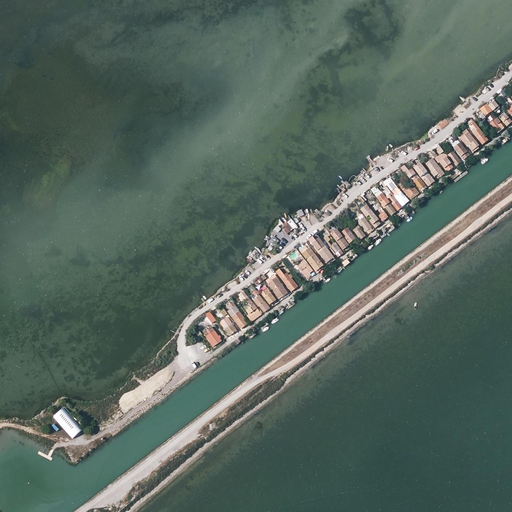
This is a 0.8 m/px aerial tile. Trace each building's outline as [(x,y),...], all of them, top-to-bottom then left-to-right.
[(489,106),(494,110),(499,106),(494,101),(489,106)] [(493,111),(488,105),(482,110),(485,114),(487,116),(492,112),(493,111)] [(487,116),(485,114),(482,117),(484,121),(493,113),(492,112),(487,116)] [(511,121),(509,118),(505,113),(502,115),(504,118),(502,119),(502,120),(507,126),(511,121)] [(498,133),(504,128),(497,118),(491,123),(498,133)] [(483,145),(488,140),(474,122),(472,123),(477,130),(473,133),(483,145)] [(459,135),(461,138),(468,132),(466,129),(459,135)] [(478,146),(479,145),(468,132),(461,138),(468,147),(469,146),(473,152),(475,150),(475,149),(478,146)] [(457,149),(456,151),(463,160),(470,155),(468,153),(467,154),(459,144),(455,147),(457,149)] [(433,151),(431,153),(436,160),(438,159),(439,159),(433,151)] [(457,165),(461,162),(455,155),(453,152),(449,155),(457,165)] [(440,163),(441,162),(448,171),(453,167),(452,165),(452,164),(448,159),(449,158),(446,153),(444,155),(439,159),(438,159),(440,163)] [(431,162),(426,166),(431,172),(435,177),(437,175),(439,174),(440,175),(441,177),(445,174),(439,166),(433,158),(430,160),(431,162)] [(413,166),(427,184),(433,179),(421,163),(417,167),(415,165),(413,166)] [(404,165),(401,168),(414,183),(414,182),(420,189),(423,187),(425,189),(427,188),(425,186),(426,185),(425,183),(424,184),(411,168),(409,170),(404,165)] [(392,191),(395,189),(397,193),(394,195),(402,206),(409,201),(401,192),(393,182),(388,185),(392,191)] [(419,193),(414,186),(405,192),(409,197),(410,197),(411,199),(419,193)] [(391,205),(392,204),(383,193),(377,198),(382,203),(381,204),(384,207),(385,207),(387,210),(391,215),(394,213),(396,211),(391,205)] [(388,196),(387,196),(398,210),(402,206),(394,195),(392,194),(392,193),(391,193),(388,196)] [(389,216),(385,212),(382,208),(382,207),(379,202),(372,207),(375,211),(377,215),(379,216),(382,221),(389,216)] [(378,220),(367,205),(361,209),(366,217),(367,216),(369,215),(372,219),(369,221),(375,228),(380,224),(377,221),(378,220)] [(366,232),(372,227),(367,221),(364,217),(360,220),(358,217),(355,219),(357,222),(358,222),(361,226),(366,232)] [(356,226),(353,229),(359,237),(361,240),(366,236),(356,223),(355,225),(356,226)] [(277,225),(273,229),(277,233),(281,229),(277,225)] [(350,243),(356,239),(348,228),(342,233),(350,243)] [(337,230),(331,234),(343,250),(345,248),(349,245),(337,230)] [(320,238),(313,244),(318,251),(325,246),(320,238)] [(340,249),(337,244),(330,249),(334,255),(336,254),(339,256),(343,253),(340,249)] [(308,249),(306,245),(299,249),(302,253),(308,249)] [(308,249),(302,253),(315,271),(324,264),(311,247),(308,249)] [(327,264),(334,258),(327,248),(320,254),(327,264)] [(304,260),(301,255),(294,262),(297,266),(304,260)] [(310,273),(313,271),(306,262),(304,260),(297,266),(305,277),(310,273)] [(315,271),(317,273),(326,266),(324,264),(315,271)] [(280,270),(277,272),(292,291),(298,287),(291,278),(293,277),(291,274),(289,275),(287,273),(284,275),(280,270)] [(267,279),(269,282),(276,277),(274,274),(267,279)] [(288,293),(276,277),(269,282),(280,299),(288,293)] [(268,287),(262,292),(270,304),(274,302),(276,300),(271,293),(272,293),(268,287)] [(259,310),(258,309),(246,293),(244,290),(239,294),(243,300),(244,301),(246,300),(249,304),(250,305),(251,306),(250,307),(251,308),(247,311),(250,314),(248,315),(252,321),(259,316),(263,313),(260,310),(259,310)] [(254,299),(259,306),(260,305),(265,312),(268,309),(268,308),(269,307),(262,297),(261,295),(254,299)] [(242,328),(248,323),(240,312),(240,311),(234,302),(231,303),(229,304),(232,308),(228,311),(236,321),(237,321),(242,328)] [(225,328),(226,328),(230,335),(237,330),(228,317),(221,322),(225,328)] [(214,346),(222,341),(212,327),(204,332),(214,346)] [(64,407),(54,417),(72,437),(78,432),(83,428),(64,407)]
